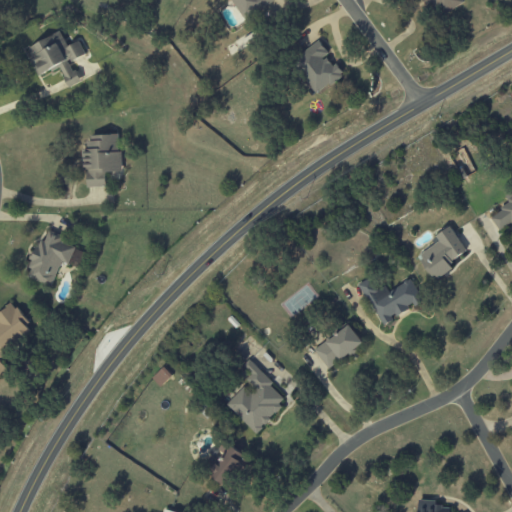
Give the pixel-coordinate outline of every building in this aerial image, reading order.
[(230,0),(246,21),(275,0),(230,0)] [(461,0),(463,2),(440,16),(432,2),(426,6),(422,0),(461,0)] [(68,88),(80,83),(71,62),(86,55),(80,41),(67,47),(61,32),(26,48),(39,76),(59,67),(68,88)] [(318,41),(327,53),(321,58),(323,60),(327,58),(333,66),(336,63),(343,72),(341,74),(342,76),(330,85),(329,83),(316,93),(292,62),(318,41)] [(86,187),(105,187),(105,172),(121,172),(120,135),(85,135),(86,187)] [(499,232),(511,223),(511,191),(504,196),(509,204),(490,217),(499,232)] [(452,270),(448,263),(466,253),(452,227),(430,239),(434,246),(418,254),(432,281),(452,270)] [(61,262),(79,268),(85,251),(60,242),(62,236),(45,229),(27,277),(52,286),(61,262)] [(360,283),(381,327),(394,321),(392,318),(410,310),(409,308),(422,302),(411,279),(386,291),(378,274),(360,283)] [(0,376),(8,371),(0,359),(0,356),(31,334),(25,325),(27,323),(14,304),(0,313),(0,376)] [(314,349),(327,369),(363,345),(350,325),(314,349)] [(255,434),(288,400),(248,360),(242,366),(251,374),(243,382),(246,384),(226,404),(255,434)] [(152,379),(160,387),(172,375),(164,367),(152,379)] [(450,511),(451,507),(436,507),(436,501),(417,500),(416,511),(450,511)]
